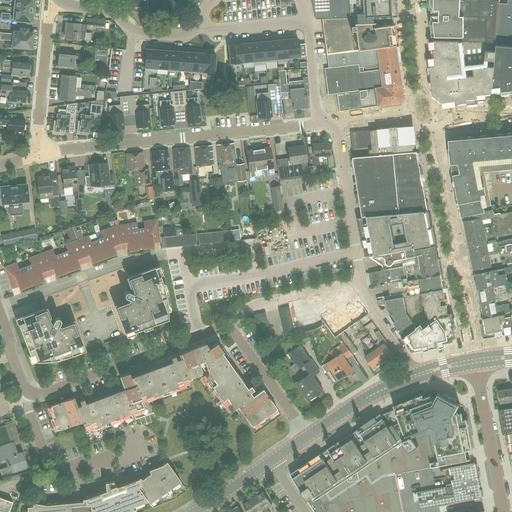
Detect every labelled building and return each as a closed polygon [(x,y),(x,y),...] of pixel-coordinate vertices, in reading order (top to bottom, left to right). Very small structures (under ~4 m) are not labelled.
[(14,8),(33,10),(33,9),(35,9),(35,4),(33,2),(33,0),(2,0),(2,1),(11,1),(11,0),(15,1),(14,2),(14,8)] [(128,0),(128,6),(141,7),(141,10),(141,12),(179,15),(179,0),(128,0)] [(322,19),(349,18),(348,0),(311,0),(316,19),(321,19),(322,19)] [(372,17),(396,17),(395,0),(348,0),(349,18),(372,17)] [(432,40),(463,41),(496,42),(499,3),(499,0),(429,0),(429,3),(429,10),(431,35),(432,35),(432,40)] [(496,42),(493,89),(511,86),(511,0),(507,0),(508,0),(507,4),(499,3),(496,42)] [(33,10),(14,8),(13,16),(9,16),(10,13),(1,12),(1,19),(32,22),(32,18),(34,17),(35,12),(33,11),(33,10)] [(251,25),(251,16),(243,16),(242,25),(251,25)] [(376,48),(395,45),(394,41),(396,41),(394,24),(371,28),(370,24),(374,23),(374,22),(372,22),(372,17),(349,18),(322,19),(321,19),(326,54),(376,48)] [(86,25),(104,27),(104,20),(86,18),(85,24),(86,25)] [(66,23),(65,38),(83,40),(83,32),(86,32),(86,25),(85,24),(66,23)] [(0,39),(13,40),(13,47),(31,48),(32,33),(26,33),(26,29),(21,29),(21,32),(14,32),(13,34),(1,33),(0,39)] [(286,40),(288,58),(299,57),(298,39),(286,40)] [(274,41),(276,61),(288,60),(288,58),(286,40),(274,41)] [(493,89),(496,42),(463,41),(432,40),(434,53),(428,54),(432,91),(445,101),(470,98),(469,94),(484,93),(484,90),(493,89)] [(263,42),(265,62),(266,62),(276,61),(274,41),(263,42)] [(265,62),(263,42),(252,43),(254,61),(253,61),(254,66),(266,65),(266,62),(265,62)] [(243,62),(253,61),(254,61),(252,43),(240,44),(242,62),(243,62)] [(242,62),(240,44),(229,45),(230,65),(231,66),(243,65),(243,62),(242,62)] [(388,68),(398,67),(395,45),(376,48),(326,54),(328,68),(358,64),(358,68),(359,68),(363,67),(363,66),(365,68),(379,66),(379,67),(387,66),(388,68)] [(95,60),(96,47),(84,47),(83,54),(59,53),(58,68),(74,69),(75,58),(95,60)] [(96,48),(95,58),(107,59),(108,49),(96,48)] [(146,49),(144,72),(157,73),(157,68),(158,50),(146,49)] [(168,69),(169,51),(158,50),(157,68),(167,69),(168,69)] [(179,70),(181,52),(169,51),(168,69),(167,69),(167,72),(180,72),(180,70),(179,70)] [(191,71),(192,53),(181,52),(179,70),(180,70),(190,71),(191,71)] [(192,53),(191,71),(190,71),(190,73),(201,74),(202,74),(203,54),(192,53)] [(214,75),(215,55),(203,54),(202,74),(201,74),(201,77),(207,77),(207,75),(214,75)] [(30,62),(3,60),(2,67),(11,68),(10,74),(28,76),(30,62)] [(388,68),(387,66),(379,67),(379,69),(363,72),(363,67),(359,68),(358,68),(358,64),(328,68),(324,68),(327,95),(336,93),(374,88),(381,87),(382,88),(400,85),(398,67),(388,68)] [(61,81),(60,87),(75,88),(76,75),(61,74),(61,76),(60,76),(60,81),(61,81)] [(309,96),(308,77),(303,78),(303,87),(289,89),(290,101),(292,101),(293,109),(307,107),(306,96),(309,96)] [(15,89),(16,83),(1,83),(0,87),(0,89),(0,94),(9,96),(8,102),(26,103),(27,89),(15,89)] [(271,116),(270,105),(278,104),(277,101),(276,84),(267,85),(268,92),(256,94),(259,118),(271,116)] [(374,88),(336,93),(338,112),(399,103),(402,98),(400,85),(382,88),(381,87),(374,88)] [(88,94),(88,90),(81,89),(75,88),(60,87),(60,92),(58,92),(58,98),(59,98),(59,99),(74,100),(74,94),(81,95),(81,94),(88,94)] [(180,112),(178,91),(170,92),(171,100),(159,101),(161,125),(174,124),(173,112),(180,112)] [(200,121),(198,97),(186,98),(185,91),(178,91),(180,112),(186,111),(188,122),(200,121)] [(129,117),(127,96),(119,97),(120,105),(108,106),(111,130),(123,129),(122,117),(129,117)] [(149,126),(147,105),(136,106),(135,96),(127,96),(129,117),(136,116),(137,127),(149,126)] [(74,124),(75,103),(65,104),(64,115),(56,114),(56,122),(54,121),(53,133),(62,134),(62,132),(67,132),(68,123),(74,124)] [(92,123),(99,124),(102,105),(90,104),(89,115),(80,115),(80,122),(78,122),(77,133),(86,134),(86,132),(91,132),(92,123)] [(0,124),(7,125),(6,130),(8,130),(8,134),(14,134),(14,131),(23,132),(24,119),(8,118),(8,116),(0,114),(0,124)] [(373,156),(414,152),(414,148),(415,148),(414,142),(415,142),(413,131),(413,126),(406,127),(351,132),(353,148),(353,157),(373,156)] [(462,215),(492,209),(488,190),(492,189),(489,174),(485,174),(485,171),(511,169),(511,134),(452,140),(454,164),(455,166),(453,167),(462,215)] [(312,166),(318,166),(317,156),(330,155),(329,143),(312,144),(313,156),(311,156),(312,166)] [(216,145),(219,169),(220,169),(221,173),(235,172),(234,165),(235,165),(233,144),(216,145)] [(306,167),(306,163),(306,162),(304,145),(287,148),(289,159),(285,159),(281,160),(281,164),(277,164),(279,181),(287,180),(290,180),(293,179),(301,178),(311,176),(309,166),(306,167)] [(197,167),(213,165),(211,146),(195,148),(197,167)] [(181,174),(191,173),(189,148),(172,150),(176,186),(182,185),(181,174)] [(258,150),(261,170),(262,178),(269,177),(269,176),(270,176),(270,174),(274,174),(270,148),(258,150)] [(167,150),(151,152),(153,177),(157,177),(158,184),(161,184),(161,191),(174,190),(173,175),(169,175),(168,170),(169,170),(167,150)] [(254,171),(261,170),(258,150),(246,152),(250,178),(255,177),(254,171)] [(414,152),(373,156),(353,157),(359,194),(357,195),(358,203),(360,202),(362,216),(374,215),(428,210),(426,197),(425,197),(423,184),(424,184),(420,165),(419,165),(417,152),(417,151),(414,152)] [(148,168),(144,169),(143,153),(126,154),(127,171),(134,171),(135,186),(150,185),(148,168)] [(107,174),(106,164),(89,166),(92,187),(100,186),(101,190),(104,189),(105,202),(107,202),(108,213),(116,212),(114,188),(113,174),(107,174)] [(236,182),(246,180),(244,164),(235,165),(234,165),(235,172),(236,182)] [(76,178),(75,167),(62,169),(64,188),(64,193),(66,194),(71,194),(72,192),(77,192),(78,194),(83,193),(84,177),(76,178)] [(59,206),(56,174),(49,174),(49,176),(37,177),(39,198),(50,197),(51,207),(59,206)] [(216,195),(223,194),(221,178),(209,179),(210,186),(211,188),(210,188),(211,196),(211,198),(216,197),(216,195)] [(201,199),(199,179),(189,180),(192,201),(192,207),(204,205),(203,198),(201,199)] [(13,186),(16,215),(22,214),(22,206),(18,206),(17,202),(28,201),(26,185),(13,186)] [(10,216),(16,215),(13,186),(0,187),(2,204),(12,203),(13,207),(9,207),(10,216)] [(274,212),(283,210),(279,186),(270,187),(274,212)] [(470,246),(499,241),(498,237),(511,233),(511,211),(494,215),(493,209),(492,209),(462,215),(463,221),(464,220),(470,246)] [(422,224),(431,223),(429,211),(428,211),(428,210),(374,215),(362,216),(357,217),(360,235),(422,223),(422,224)] [(138,230),(141,249),(154,247),(153,243),(161,242),(160,237),(157,220),(144,222),(145,229),(139,230),(138,230)] [(141,249),(138,230),(139,230),(138,223),(116,226),(115,226),(121,248),(127,247),(128,251),(141,249)] [(372,256),(432,244),(432,243),(436,243),(432,226),(431,226),(431,224),(431,223),(422,224),(422,223),(360,235),(362,247),(369,246),(371,256),(372,256)] [(66,226),(70,240),(78,238),(75,224),(66,226)] [(96,238),(104,258),(116,254),(115,250),(121,248),(115,226),(95,234),(96,238)] [(18,231),(19,242),(37,238),(35,228),(18,231)] [(230,241),(240,240),(238,230),(229,231),(230,241)] [(17,243),(19,242),(18,231),(1,235),(3,245),(17,243)] [(85,262),(90,259),(92,263),(104,258),(96,238),(90,240),(88,236),(77,241),(85,262)] [(511,238),(499,241),(470,246),(474,269),(511,262),(511,238)] [(85,262),(77,241),(65,245),(67,252),(61,254),(68,272),(80,267),(79,264),(85,262)] [(432,244),(372,256),(372,258),(378,263),(379,262),(382,264),(384,270),(437,259),(440,257),(439,254),(437,254),(437,252),(438,250),(438,247),(435,246),(433,246),(432,244)] [(68,272),(61,254),(55,256),(52,250),(41,254),(49,275),(54,273),(55,276),(68,272)] [(49,275),(41,254),(29,258),(31,265),(25,267),(32,285),(44,281),(42,277),(49,275)] [(408,281),(440,274),(437,259),(384,270),(369,273),(370,284),(387,281),(387,282),(408,278),(408,281)] [(25,267),(19,270),(16,263),(4,267),(9,280),(15,277),(19,290),(32,285),(25,267)] [(104,343),(125,335),(126,338),(170,322),(170,311),(170,303),(168,292),(166,284),(159,263),(129,274),(126,267),(40,299),(13,309),(17,321),(14,322),(28,359),(32,358),(33,361),(33,364),(43,364),(49,363),(57,363),(67,360),(72,358),(89,352),(88,349),(104,343)] [(511,310),(511,282),(508,283),(506,273),(511,272),(511,271),(511,266),(510,267),(510,266),(475,273),(478,289),(479,289),(484,316),(505,312),(511,310)] [(408,296),(443,289),(440,274),(408,281),(408,278),(387,282),(390,295),(385,296),(407,292),(408,296)] [(351,308),(347,289),(293,301),(297,321),(351,308)] [(391,313),(446,303),(443,289),(408,296),(407,292),(385,296),(388,309),(391,313)] [(446,303),(391,313),(392,314),(389,316),(398,328),(397,329),(412,351),(438,346),(438,344),(453,341),(453,338),(456,337),(454,327),(456,327),(454,317),(452,317),(451,312),(448,313),(446,303)] [(281,321),(292,318),(290,312),(280,315),(281,321)] [(496,335),(511,333),(511,328),(511,316),(506,317),(505,312),(484,316),(483,316),(484,324),(481,324),(483,336),(487,338),(497,336),(496,335)] [(255,321),(267,318),(266,313),(254,316),(255,321)] [(257,327),(269,324),(267,318),(255,321),(257,327)] [(258,332),(270,329),(269,324),(257,327),(258,332)] [(285,337),(296,334),(294,328),(283,331),(285,337)] [(259,337),(271,334),(270,329),(258,332),(259,337)] [(371,367),(385,358),(386,360),(391,356),(390,355),(392,353),(385,344),(386,343),(378,331),(374,334),(379,340),(377,341),(381,346),(364,358),(371,367)] [(338,335),(352,355),(358,351),(344,332),(338,335)] [(271,334),(259,337),(260,343),(272,340),(271,334)] [(352,356),(352,355),(338,335),(335,338),(336,339),(337,338),(341,345),(330,352),(335,359),(325,366),(336,383),(353,371),(346,360),(352,356)] [(181,353),(191,381),(192,380),(196,379),(204,376),(230,413),(237,408),(251,428),(277,410),(262,390),(250,398),(223,360),(226,357),(216,343),(209,349),(205,344),(181,353)] [(309,400),(323,391),(313,377),(320,372),(301,345),(289,354),(295,364),(290,367),(294,373),(299,369),(299,370),(302,368),(307,377),(298,383),(309,400)] [(155,413),(149,397),(189,383),(189,381),(191,381),(181,353),(178,354),(181,361),(146,374),(143,368),(138,369),(139,372),(132,374),(132,375),(129,376),(128,373),(119,376),(125,392),(78,409),(74,397),(51,406),(59,430),(82,421),(85,428),(86,430),(133,413),(135,420),(139,418),(155,413)] [(511,388),(499,391),(501,403),(511,401),(511,388)] [(320,454),(312,459),(298,469),(290,474),(294,479),(302,491),(301,491),(308,500),(316,495),(326,511),(404,511),(396,474),(427,467),(430,480),(442,477),(440,465),(471,459),(469,450),(473,449),(467,418),(463,419),(462,413),(461,413),(456,411),(458,408),(460,404),(438,392),(436,396),(435,398),(431,396),(430,395),(424,398),(423,394),(394,405),(395,409),(381,415),(380,413),(365,423),(357,429),(358,430),(351,434),(350,434),(328,449),(328,450),(321,454),(320,454)] [(511,431),(511,407),(500,409),(505,432),(511,431)] [(155,413),(139,418),(142,425),(142,426),(158,420),(161,419),(160,418),(158,411),(155,413)] [(0,446),(13,442),(13,443),(17,441),(11,423),(0,427),(0,446)] [(17,454),(13,443),(13,442),(0,446),(0,460),(2,460),(3,460),(7,459),(10,464),(6,466),(7,467),(0,469),(0,473),(1,477),(27,467),(22,452),(17,454)] [(134,511),(132,507),(147,501),(149,504),(158,497),(171,493),(170,489),(180,482),(166,463),(161,466),(148,471),(150,474),(141,480),(140,478),(122,485),(120,481),(105,483),(104,484),(99,486),(99,493),(82,500),(82,502),(72,503),(71,499),(57,504),(46,506),(33,503),(32,507),(27,507),(27,511),(134,511)] [(482,498),(475,463),(444,469),(446,478),(446,481),(452,480),(453,484),(446,485),(447,487),(417,493),(420,509),(450,504),(482,498)] [(254,498),(262,511),(269,511),(267,509),(272,505),(263,492),(254,498)] [(7,511),(9,511),(12,502),(0,498),(0,511),(7,511)] [(262,511),(254,498),(243,505),(247,511),(262,511)]
